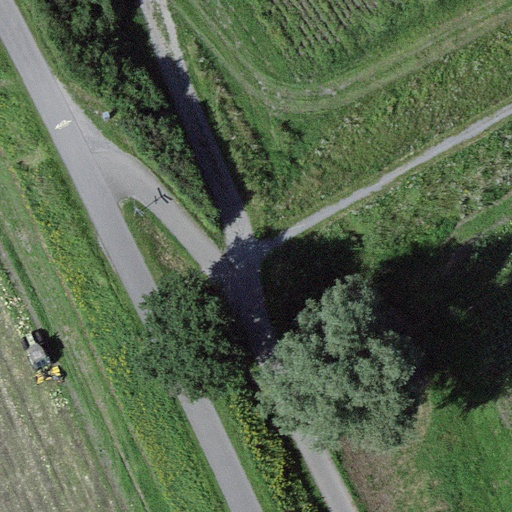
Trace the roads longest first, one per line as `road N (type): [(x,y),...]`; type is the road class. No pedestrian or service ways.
road 1 (track): [(147,0),(253,235),(247,265)]
road 2 (track): [(247,265),(359,511)]
